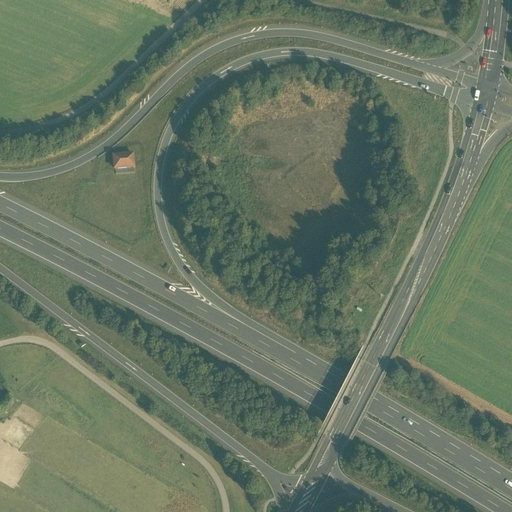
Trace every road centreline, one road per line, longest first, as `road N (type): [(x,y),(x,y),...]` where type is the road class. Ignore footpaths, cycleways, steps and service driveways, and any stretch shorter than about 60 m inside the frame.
road 1 (motorway): [(511,473),(213,298),(170,249),(157,206),(160,155),(179,114),(209,80),(253,58),(325,56),(483,105)]
road 2 (motorway): [(511,487),(321,373),(0,204)]
road 3 (motorway): [(0,230),(312,394),(511,511)]
road 4 (motorway): [(415,65),(316,36),(244,37),(178,74),(88,156),(53,171),(0,176)]
road 5 (motorway): [(0,270),(265,473)]
road 6 (secondary): [(454,196),(329,449)]
road 7 (residential): [(226,511),(201,459),(40,340)]
road 8 (track): [(200,0),(98,100),(52,123),(0,130)]
